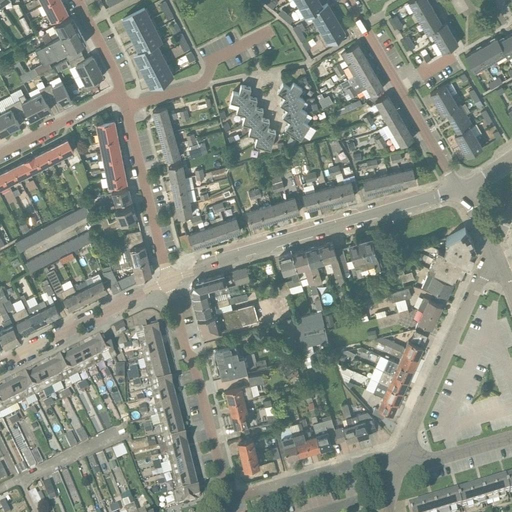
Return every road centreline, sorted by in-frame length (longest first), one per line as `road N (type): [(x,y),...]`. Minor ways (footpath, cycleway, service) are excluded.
road 1 (residential): [(168,280),(459,189)]
road 2 (unclassified): [(402,461),(492,249)]
road 3 (unclassified): [(228,499),(168,280)]
road 4 (residential): [(0,365),(168,280)]
road 5 (residential): [(168,280),(124,106)]
road 6 (residential): [(124,106),(199,86),(213,60),(271,30)]
road 7 (residential): [(0,153),(120,92)]
